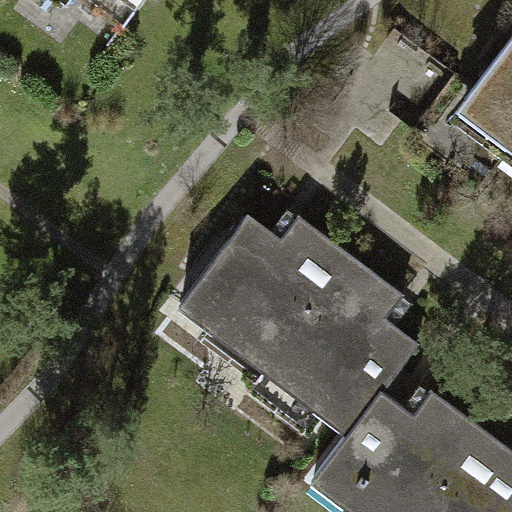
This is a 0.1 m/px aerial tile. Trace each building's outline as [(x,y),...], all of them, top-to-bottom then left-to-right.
[(36,0),(110,55),(152,0),(36,0)] [(511,42),(457,115),(511,156),(511,42)] [(284,244),(250,219),(178,315),(264,379),(353,260),(301,221),(284,244)] [(264,379),(347,437),(381,391),(415,346),(381,321),(399,297),(353,260),(264,379)] [(347,437),(314,481),(353,511),(421,511),(484,429),(432,392),(415,416),(381,391),(347,437)] [(421,511),(511,511),(511,449),(484,429),(421,511)]
